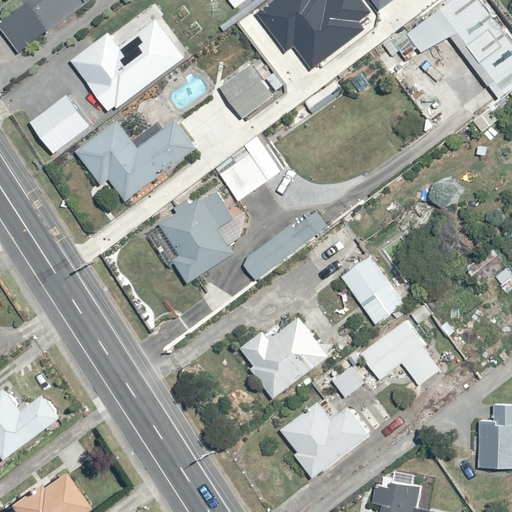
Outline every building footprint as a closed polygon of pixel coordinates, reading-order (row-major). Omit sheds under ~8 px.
[(28,5),(0,24),(21,54),(91,0),(24,0),(28,5)] [(229,0),(235,8),(247,0),(229,0)] [(290,55),(299,48),(317,71),(367,32),(376,13),(365,0),(274,0),(258,13),(290,55)] [(377,0),(385,10),(398,0),(377,0)] [(453,37),(500,98),(511,89),(511,43),(480,0),(455,0),(410,34),(423,52),(453,37)] [(110,34),(72,61),(111,110),(185,57),(157,20),(120,48),(110,34)] [(276,95),(252,62),(221,85),(244,118),(276,95)] [(336,81),(307,101),(315,113),(344,94),(336,81)] [(93,125),(70,94),(32,122),(56,153),(93,125)] [(111,180),(127,202),(199,148),(178,121),(140,148),(119,121),(77,153),(102,186),(111,180)] [(281,161),(264,136),(250,146),(254,151),(221,173),(240,200),(271,179),(266,171),(281,161)] [(174,262),(189,284),(237,254),(222,229),(238,220),(220,193),(163,228),(182,256),(174,262)] [(327,226),(311,206),(288,224),(243,259),(258,280),(327,226)] [(511,237),(502,245),(511,258),(511,237)] [(405,305),(371,257),(343,277),(377,325),(405,305)] [(511,269),(509,265),(494,276),(507,295),(511,290),(511,269)] [(436,296),(425,305),(449,337),(460,328),(436,296)] [(265,333),(242,348),(256,366),(252,369),(275,400),(331,357),(300,318),(270,341),(265,333)] [(420,387),(441,370),(406,323),(362,355),(382,380),(403,364),(420,387)] [(366,382),(354,365),(334,379),(347,396),(366,382)] [(0,392),(0,447),(9,458),(64,417),(46,394),(25,410),(8,387),(0,392)] [(296,456),(314,480),(372,436),(350,407),(333,420),(320,403),(283,432),(300,453),(296,456)] [(481,422),(479,468),(511,468),(511,405),(497,405),(496,422),(481,422)] [(87,511),(91,509),(66,474),(44,489),(42,485),(10,506),(14,511),(87,511)] [(392,489),(377,485),(374,503),(384,505),(382,511),(414,511),(419,486),(394,483),(392,489)]
